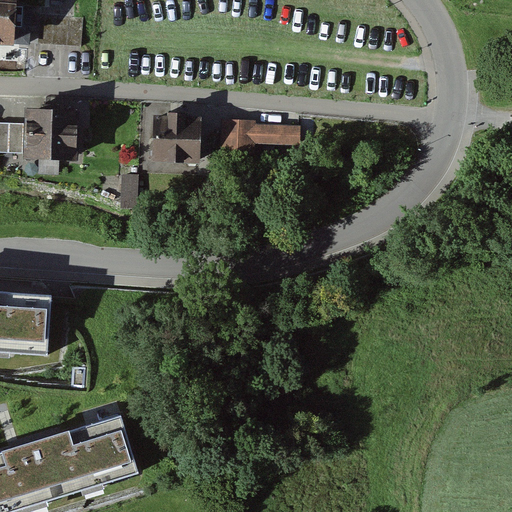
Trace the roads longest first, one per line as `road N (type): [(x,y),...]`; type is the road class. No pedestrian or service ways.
road 1 (residential): [(0,255),(230,265),(290,253),(376,220),(405,199),(426,176),(451,118)]
road 2 (residential): [(0,85),(451,118)]
road 3 (residential): [(451,118),(444,41),(420,0)]
